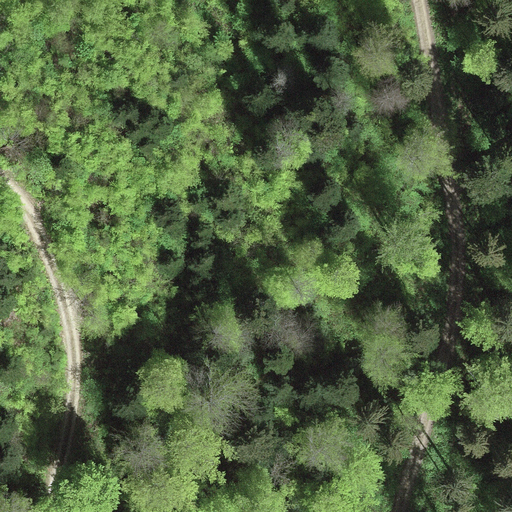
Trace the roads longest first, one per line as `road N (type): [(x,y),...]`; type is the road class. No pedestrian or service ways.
road 1 (track): [(425,0),(458,233),(458,293),(433,427),(403,511)]
road 2 (track): [(47,511),(71,411),(70,326),(36,225),(0,179)]
road 3 (track): [(181,0),(243,151),(260,234)]
